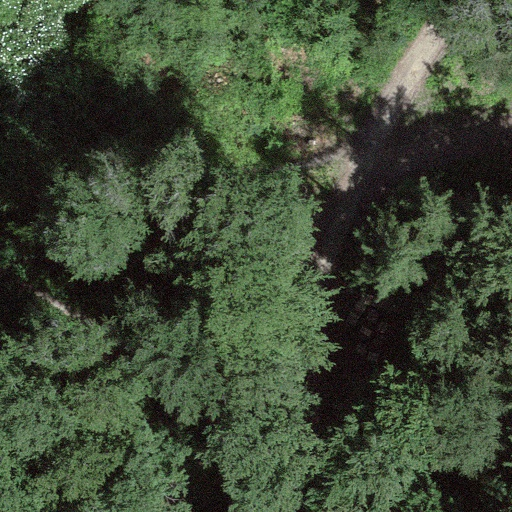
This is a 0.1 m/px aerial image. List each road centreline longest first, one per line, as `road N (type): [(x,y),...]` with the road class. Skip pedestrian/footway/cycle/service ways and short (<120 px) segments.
road 1 (track): [(256,511),(321,275),(400,75),(452,0)]
road 2 (track): [(511,124),(367,160)]
